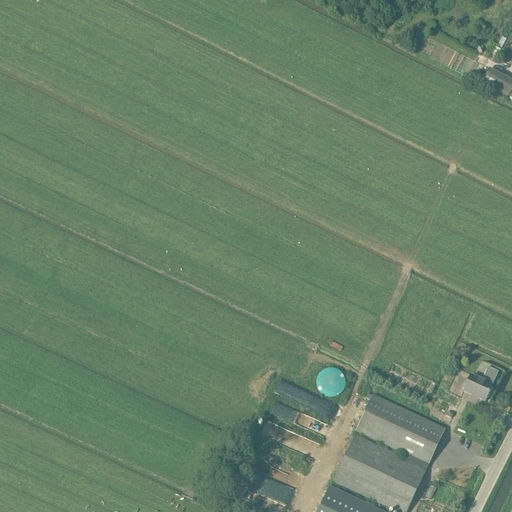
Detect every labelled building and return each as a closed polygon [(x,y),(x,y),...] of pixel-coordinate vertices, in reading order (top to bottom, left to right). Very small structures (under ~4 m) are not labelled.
[(497,47),(493,54),(497,56),(501,49),(497,47)] [(511,80),(506,78),(498,93),(509,99),(509,98),(510,97),(511,93),(511,80)] [(463,392),(485,402),(493,386),(492,386),(498,373),(486,368),(480,380),(471,376),(463,392)] [(319,397),(344,396),(342,370),(318,371),(319,397)] [(301,403),(306,393),(281,382),(276,393),(301,403)] [(458,406),(463,397),(450,391),(452,387),(445,383),(439,398),(458,406)] [(372,395),(371,397),(367,395),(365,400),(369,402),(355,432),(404,455),(402,458),(427,470),(428,467),(446,429),(372,395)] [(271,427),(267,438),(312,455),(316,444),(271,427)] [(332,482),(372,501),(382,506),(395,511),(407,511),(427,470),(402,458),(354,435),(332,482)] [(289,484),(292,477),(273,469),(270,476),(289,484)] [(375,511),(330,491),(319,511),(375,511)]
